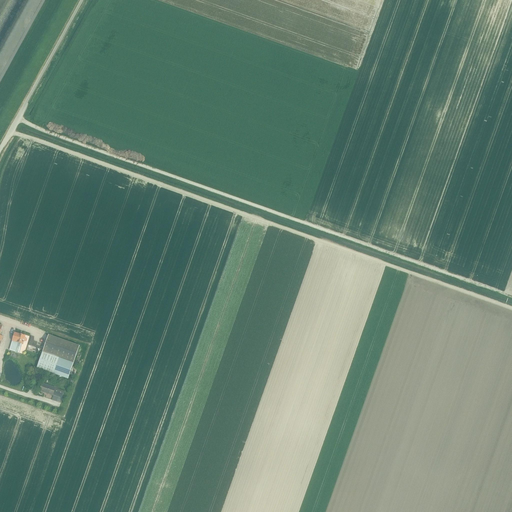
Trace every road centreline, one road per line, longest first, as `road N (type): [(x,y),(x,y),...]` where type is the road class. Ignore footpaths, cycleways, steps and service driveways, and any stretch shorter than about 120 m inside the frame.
road 1 (track): [(511,308),(10,131)]
road 2 (track): [(17,118),(511,296)]
road 3 (unclassified): [(0,149),(81,0)]
